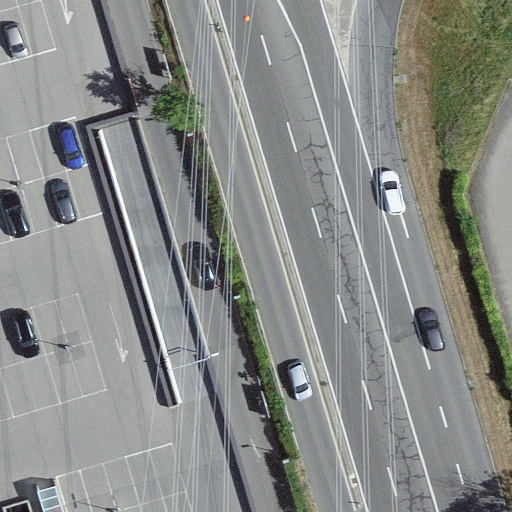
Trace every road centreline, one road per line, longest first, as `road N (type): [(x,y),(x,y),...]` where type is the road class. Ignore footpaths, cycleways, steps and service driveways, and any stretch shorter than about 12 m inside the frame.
road 1 (secondary): [(180,0),(333,511)]
road 2 (secondary): [(267,0),(348,270)]
road 3 (tertiary): [(348,270),(381,0)]
road 4 (secondary): [(348,270),(418,511)]
